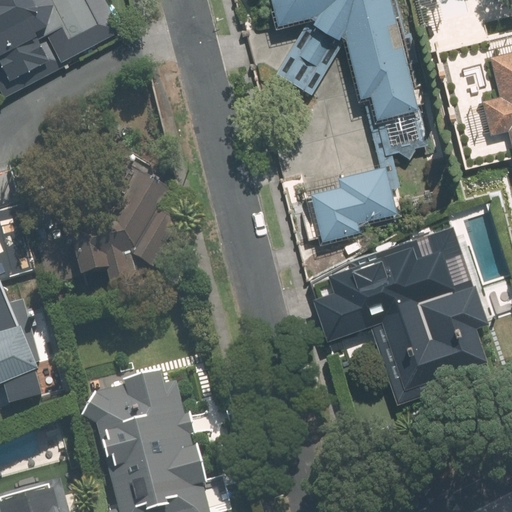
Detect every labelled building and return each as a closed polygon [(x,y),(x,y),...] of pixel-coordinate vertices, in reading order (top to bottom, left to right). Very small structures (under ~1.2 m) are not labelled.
[(0,0),(0,78),(7,92),(129,31),(113,0),(0,0)] [(296,0),(313,10),(280,67),(316,89),(350,31),(353,33),(380,151),(434,138),(402,0),(296,0)] [(511,119),(511,41),(497,45),(507,84),(491,88),(500,123),(511,119)] [(346,178),(316,185),(328,233),(365,225),(363,215),(403,206),(392,158),(344,169),(346,178)] [(113,281),(130,277),(141,283),(152,263),(163,269),(177,244),(171,241),(184,218),(165,208),(177,186),(153,172),(124,223),(38,244),(48,284),(110,269),(113,281)] [(363,276),(319,290),(333,333),(375,319),(400,397),(496,366),(482,322),(489,319),(470,260),(439,270),(435,257),(412,264),(411,260),(400,264),(393,243),(356,255),(363,276)] [(0,389),(7,388),(12,404),(46,395),(40,370),(46,367),(34,338),(37,337),(27,298),(14,301),(0,262),(0,244),(0,389)] [(215,511),(181,371),(98,391),(126,507),(111,511),(215,511)] [(0,511),(66,511),(64,501),(72,499),(67,477),(0,494),(0,511)]
